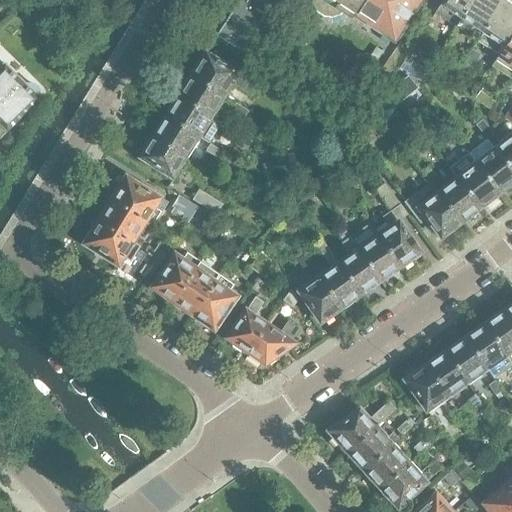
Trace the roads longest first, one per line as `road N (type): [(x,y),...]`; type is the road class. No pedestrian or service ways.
road 1 (residential): [(257,433),(40,271),(27,244),(31,219),(174,0)]
road 2 (residential): [(257,433),(511,249)]
road 3 (residential): [(139,511),(257,433)]
